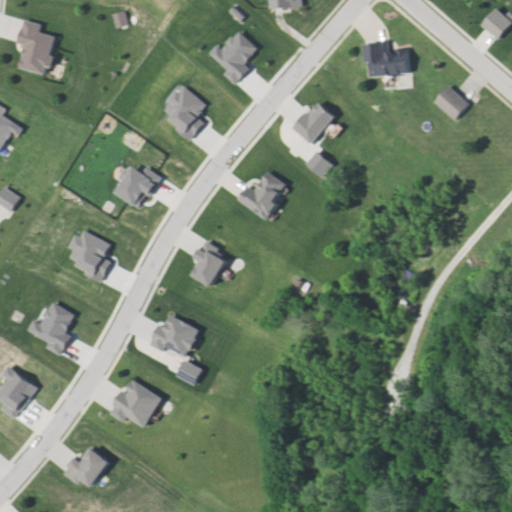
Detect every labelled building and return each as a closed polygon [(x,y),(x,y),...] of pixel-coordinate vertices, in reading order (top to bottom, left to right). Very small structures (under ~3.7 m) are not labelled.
[(266,0),(308,0),(309,7),(267,10),(266,0)] [(26,21),(62,29),(52,73),(17,64),(26,21)] [(366,46),(407,43),(409,73),(368,76),(366,46)] [(438,103),(450,87),(470,103),(458,118),(438,103)] [(146,425),(114,401),(133,375),(165,399),(146,425)] [(91,488),(70,472),(90,445),(111,461),(91,488)]
